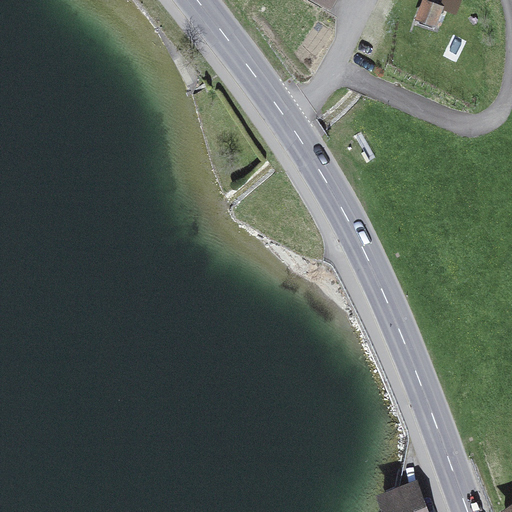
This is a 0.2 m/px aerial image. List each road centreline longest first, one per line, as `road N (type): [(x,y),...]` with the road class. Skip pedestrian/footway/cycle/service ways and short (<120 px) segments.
road 1 (secondary): [(466,511),(358,238),(288,122),(195,0)]
road 2 (track): [(337,81),(475,127),(506,98),(511,67)]
